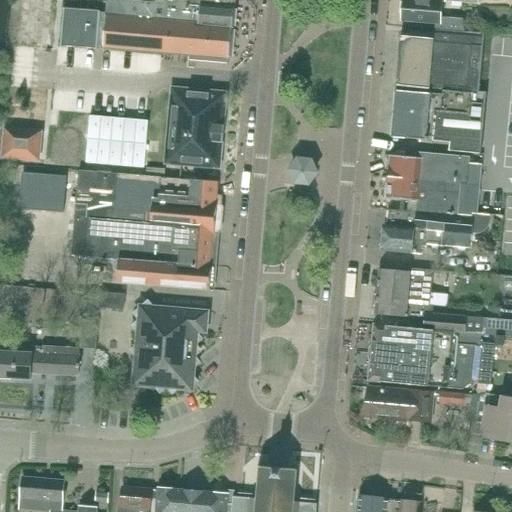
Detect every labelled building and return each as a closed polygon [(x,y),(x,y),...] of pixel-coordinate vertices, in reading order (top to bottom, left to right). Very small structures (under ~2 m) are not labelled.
[(57,37),(58,0),(26,0),(25,35),(57,37)] [(61,43),(61,47),(62,47),(62,46),(94,49),(96,49),(96,47),(104,47),(104,48),(161,53),(187,55),(188,55),(192,55),(229,58),(230,41),(233,7),(230,7),(231,0),(155,0),(155,4),(113,0),(108,0),(107,12),(100,11),(64,8),(63,20),(61,41),(61,43)] [(403,0),(402,21),(435,24),(435,30),(463,32),(464,20),(440,17),(441,2),(446,3),(446,1),(478,4),(478,0),(403,0)] [(400,41),(392,137),(433,141),(434,134),(450,136),(450,142),(449,151),(480,154),(486,93),(479,92),(484,34),(463,32),(435,30),(434,35),(401,32),(400,41)] [(227,92),(183,89),(172,87),(165,163),(220,168),(227,92)] [(144,168),(149,122),(90,116),(86,162),(144,168)] [(38,160),(41,134),(7,131),(4,157),(38,160)] [(391,172),(390,177),(446,182),(461,184),(480,186),(482,165),(470,164),(470,157),(449,155),(421,153),(420,159),(392,156),(391,172)] [(312,160),(302,159),(298,159),(292,167),(290,170),(296,183),(309,184),(318,173),(312,160)] [(216,183),(79,171),(72,256),(119,260),(215,267),(218,233),(215,230),(217,208),(220,206),(221,196),(215,196),(216,183)] [(387,184),(386,199),(417,201),(417,200),(425,201),(424,211),(458,214),(457,217),(474,218),(474,215),(477,215),(478,214),(480,186),(461,184),(446,182),(390,177),(390,183),(390,184),(387,184)] [(60,213),(62,189),(26,186),(24,209),(60,213)] [(384,229),(382,248),(385,251),(412,254),(422,255),(423,248),(427,248),(427,245),(471,249),(472,234),(477,234),(482,233),(485,231),(488,227),(490,222),(490,216),(477,215),(474,215),(474,218),(457,217),(458,214),(424,211),(416,211),(416,212),(388,210),(387,226),(384,229)] [(215,267),(119,260),(117,282),(176,287),(176,288),(213,291),(215,267)] [(380,270),(378,292),(424,296),(426,270),(410,268),(410,272),(380,270)] [(424,296),(378,292),(376,314),(425,318),(424,330),(454,333),(511,337),(511,321),(433,315),(433,305),(430,305),(434,270),(426,270),(424,296)] [(125,295),(116,294),(100,293),(99,308),(124,310),(125,295)] [(187,310),(144,306),(140,306),(133,386),(193,391),(198,330),(202,330),(205,327),(206,319),(203,316),(199,315),(199,313),(200,311),(187,310)] [(94,350),(95,343),(96,327),(82,325),(80,350),(94,350)] [(454,333),(424,330),(374,325),(374,328),(375,328),(379,349),(373,349),(372,349),(372,353),(474,364),(475,358),(452,356),(454,333)] [(491,385),(495,344),(482,343),(478,384),(491,385)] [(78,376),(80,350),(42,347),(42,350),(31,350),(31,355),(0,352),(0,378),(31,380),(31,373),(78,376)] [(474,364),(372,353),(371,357),(373,357),(378,359),(370,378),(369,378),(369,381),(449,389),(449,388),(463,390),(472,382),(474,364)] [(429,422),(432,394),(368,388),(366,410),(378,411),(378,418),(397,420),(397,419),(429,422)] [(463,406),(464,395),(441,392),(440,404),(463,406)] [(511,399),(502,398),(500,409),(486,407),(481,437),(509,441),(511,424),(511,399)] [(233,499),(232,499),(230,511),(316,511),(317,504),(296,502),(296,501),(294,501),(295,487),(297,487),(297,485),(295,485),(296,471),(299,469),(297,467),(295,469),(285,468),(285,466),(283,466),(283,468),(273,467),(273,465),(271,465),(271,467),(261,466),(259,464),(258,465),(260,467),(259,482),(256,481),(256,483),(258,484),(257,498),(255,498),(255,499),(233,497),(233,499)] [(66,511),(62,511),(64,481),(23,478),(20,509),(51,511),(96,511),(96,508),(80,507),(79,511),(66,511)] [(150,510),(152,490),(123,487),(121,506),(122,506),(121,511),(149,511),(150,509),(150,510)] [(178,511),(181,490),(158,488),(155,511),(178,511)] [(205,511),(207,493),(183,490),(181,511),(205,511)] [(108,502),(109,494),(96,493),(96,501),(108,502)] [(229,494),(207,493),(205,511),(230,511),(232,499),(228,498),(229,494)] [(387,500),(387,499),(359,496),(357,511),(397,511),(399,501),(387,500)] [(420,511),(421,502),(400,500),(399,500),(399,501),(397,511),(420,511)]
